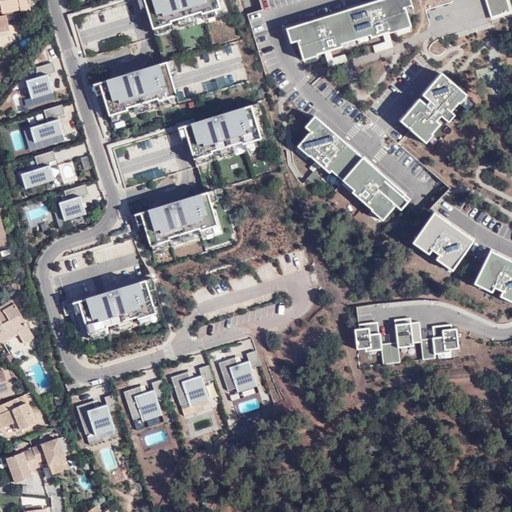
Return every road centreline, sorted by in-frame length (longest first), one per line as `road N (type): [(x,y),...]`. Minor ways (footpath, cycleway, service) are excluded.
road 1 (residential): [(52,0),(110,186),(111,226),(55,254),(53,295),(75,372),(184,351)]
road 2 (residential): [(184,351),(305,317),(306,287),(278,272),(208,294)]
road 3 (residential): [(367,140),(307,90),(272,17),(331,0)]
